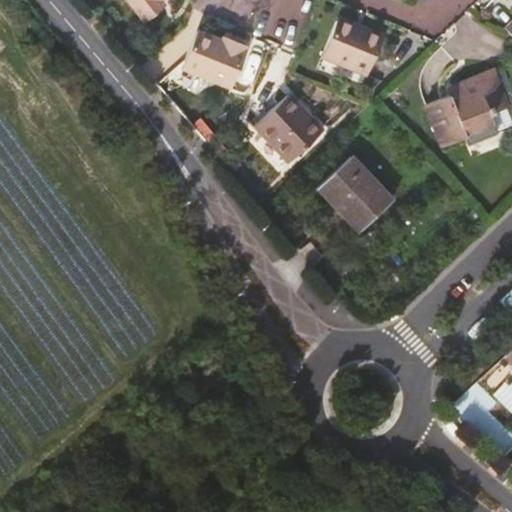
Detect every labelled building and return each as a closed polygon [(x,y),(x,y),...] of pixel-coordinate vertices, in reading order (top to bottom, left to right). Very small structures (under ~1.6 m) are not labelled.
[(124,0),(144,23),(163,7),(159,1),(161,0),(124,0)] [(339,17),(337,23),(365,35),(368,28),(339,17)] [(511,22),(503,30),(511,39),(511,22)] [(337,23),(322,60),(367,77),(384,35),(368,28),(365,35),(337,23)] [(197,33),(185,61),(181,70),(230,90),(246,53),(197,33)] [(426,106),(441,148),(472,137),(475,144),(495,137),(488,118),(484,105),(502,99),(492,72),(453,86),(456,95),(426,106)] [(288,96),(255,128),(290,164),(322,132),(308,117),(306,118),(298,110),(300,108),(288,96)] [(507,111),(502,99),(484,105),(488,118),(507,111)] [(348,157),(315,187),(357,231),(389,201),(348,157)]
